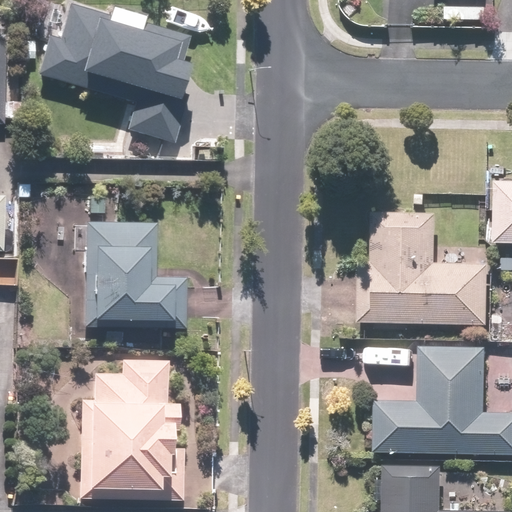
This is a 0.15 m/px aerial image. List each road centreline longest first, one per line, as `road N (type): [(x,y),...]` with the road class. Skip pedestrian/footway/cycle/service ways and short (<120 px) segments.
road 1 (residential): [(281,76),(271,511)]
road 2 (residential): [(281,76),(511,80)]
